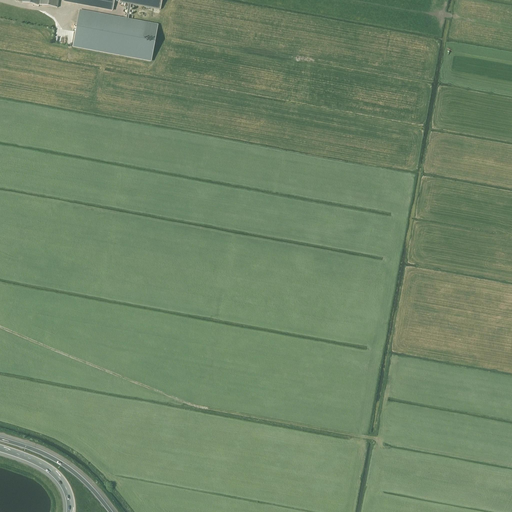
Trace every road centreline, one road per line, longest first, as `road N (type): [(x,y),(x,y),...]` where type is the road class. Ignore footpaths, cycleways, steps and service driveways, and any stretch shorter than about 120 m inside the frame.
road 1 (track): [(365,511),(376,439),(198,407),(0,327)]
road 2 (motorway): [(110,511),(70,469),(0,438)]
